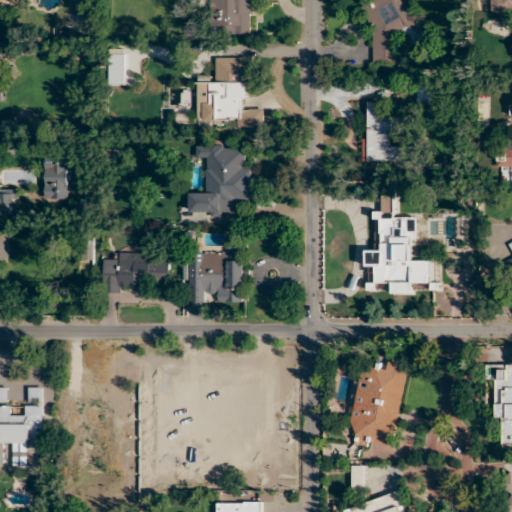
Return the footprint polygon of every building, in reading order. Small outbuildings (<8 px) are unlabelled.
[(253,35),(253,0),(208,0),(208,34),(253,35)] [(373,63),(395,63),(395,35),(412,35),(415,34),(415,18),(406,0),(367,0),(363,2),(363,10),(372,30),(373,63)] [(125,50),(109,50),(109,85),(125,85),(125,50)] [(247,58),(216,58),(216,82),(198,82),(198,124),(264,123),(264,109),(248,109),(247,58)] [(429,106),(429,83),(418,83),(418,106),(429,106)] [(382,117),(382,102),(368,102),(368,139),(363,139),(363,162),(407,163),(407,145),(392,145),(392,133),(405,133),(405,117),(382,117)] [(498,169),(511,168),(511,106),(511,117),(511,146),(497,147),(498,169)] [(244,145),(197,145),(197,157),(207,157),(207,194),(191,194),(191,215),(241,215),(241,204),(255,204),(255,169),(244,169),(244,145)] [(16,185),(37,185),(37,170),(16,170),(16,185)] [(0,214),(19,214),(19,188),(0,187),(0,214)] [(416,218),(395,217),(395,196),(381,196),(381,212),(376,212),(375,251),(368,251),(368,286),(392,286),(392,294),(413,294),(413,283),(433,284),(433,262),(415,262),(416,218)] [(82,236),(82,260),(93,260),(93,236),(82,236)] [(0,238),(0,263),(10,263),(10,238),(0,238)] [(247,303),(246,261),(235,261),(235,253),(189,253),(189,303),(207,303),(207,294),(217,294),(217,303),(247,303)] [(171,286),(171,254),(122,254),(122,260),(104,260),(103,286),(171,286)] [(365,364),(348,443),(369,448),(371,442),(392,447),(410,365),(389,361),(387,369),(365,364)] [(511,447),(511,364),(487,365),(487,381),(496,381),(496,419),(503,419),(503,448),(511,447)] [(40,389),(30,389),(30,398),(40,398),(40,389)] [(113,429),(138,425),(133,394),(131,394),(99,399),(62,392),(55,426),(97,436),(100,423),(111,421),(113,429)] [(277,401),(246,401),(246,397),(174,397),(174,443),(197,443),(197,426),(213,426),(213,438),(232,438),(232,434),(261,434),(261,459),(277,459),(277,401)] [(0,406),(0,444),(14,445),(14,452),(28,452),(28,443),(42,444),(43,406),(24,406),(24,416),(11,416),(11,406),(0,406)] [(242,467),(258,469),(259,453),(243,451),(242,467)] [(365,466),(352,466),(352,488),(365,488),(365,466)]
